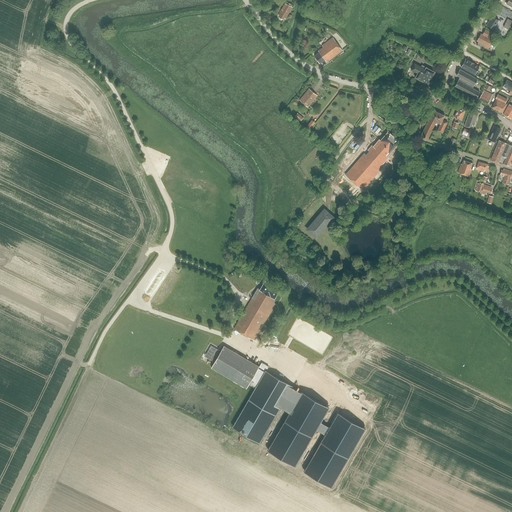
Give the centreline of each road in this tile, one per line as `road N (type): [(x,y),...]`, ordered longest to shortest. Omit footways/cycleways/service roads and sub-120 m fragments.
road 1 (unclassified): [(229,337),(236,292),(163,248),(171,218),(159,183),(114,92),(67,37),(68,15),(93,0)]
road 2 (track): [(297,370),(253,345),(127,301),(87,367)]
road 3 (unclassified): [(371,88),(295,59),(245,0)]
